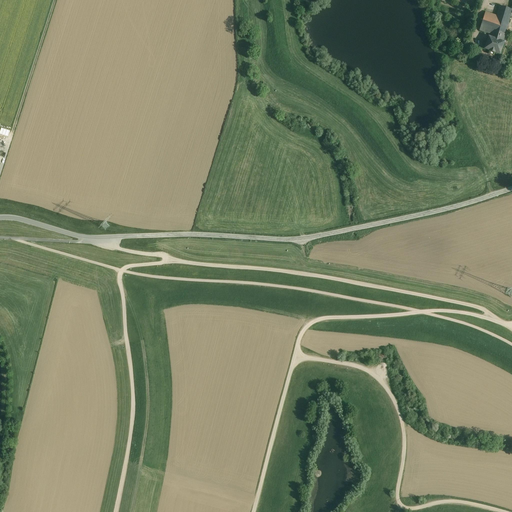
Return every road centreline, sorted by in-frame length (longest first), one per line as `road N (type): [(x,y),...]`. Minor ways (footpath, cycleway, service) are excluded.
road 1 (unclassified): [(0,217),(102,238),(300,240),(511,189)]
road 2 (track): [(252,511),(306,326),(319,318),(439,311),(511,326)]
road 3 (track): [(113,511),(133,411),(120,270),(163,262),(231,266)]
road 4 (track): [(294,356),(357,366),(390,392),(404,429),(396,500),(403,508),(460,501),(501,511)]
road 5 (track): [(500,321),(471,304),(231,266)]
road 6 (track): [(9,141),(55,0)]
